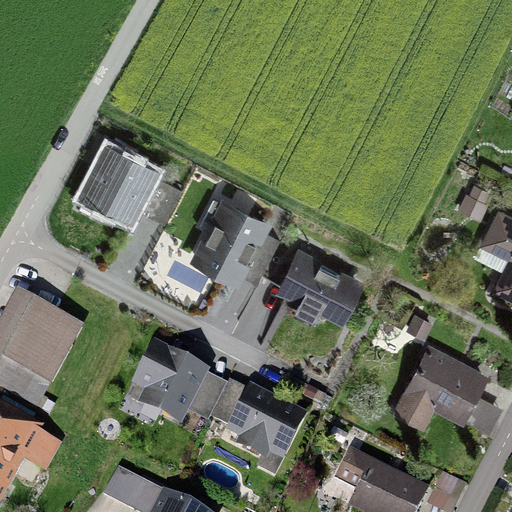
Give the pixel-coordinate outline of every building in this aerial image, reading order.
[(149,176),(111,157),(93,192),(131,212),(149,176)] [(483,205),(468,197),(462,208),(478,216),(483,205)] [(200,258),(238,279),(264,232),(227,211),(200,258)] [(511,257),(496,289),(511,297),(511,218),(499,213),(485,241),(511,254),(511,257)] [(358,287),(300,258),(285,288),(342,317),(358,287)] [(5,355),(36,372),(51,381),(80,328),(35,303),(5,355)] [(434,326),(419,316),(410,330),(424,340),(434,326)] [(207,374),(151,348),(132,390),(184,414),(207,374)] [(463,420),(483,380),(430,353),(400,410),(426,423),(435,406),(463,420)] [(36,372),(5,355),(0,364),(0,385),(22,397),(36,372)] [(300,420),(243,393),(225,433),(278,459),(300,420)] [(0,497),(35,426),(0,407),(0,497)] [(379,511),(415,511),(426,491),(372,463),(351,505),(365,511),(375,511),(377,511),(379,511)] [(190,511),(117,473),(108,489),(150,511),(190,511)] [(457,482),(443,474),(429,501),(443,509),(457,482)]
